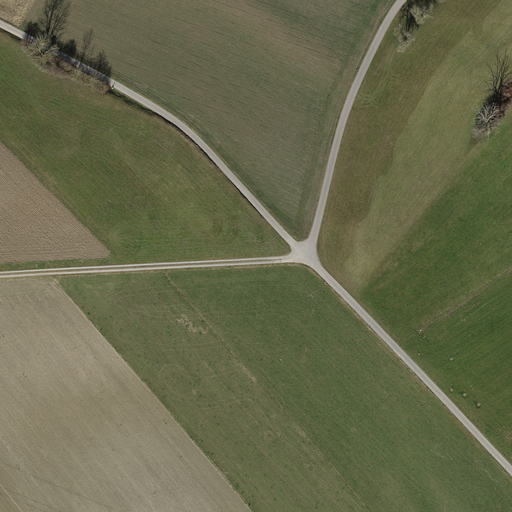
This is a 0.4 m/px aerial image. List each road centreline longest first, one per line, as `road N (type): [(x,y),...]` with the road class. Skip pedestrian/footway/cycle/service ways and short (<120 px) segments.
road 1 (track): [(511,470),(190,132),(0,23)]
road 2 (track): [(402,0),(351,97),(308,258),(0,274)]
